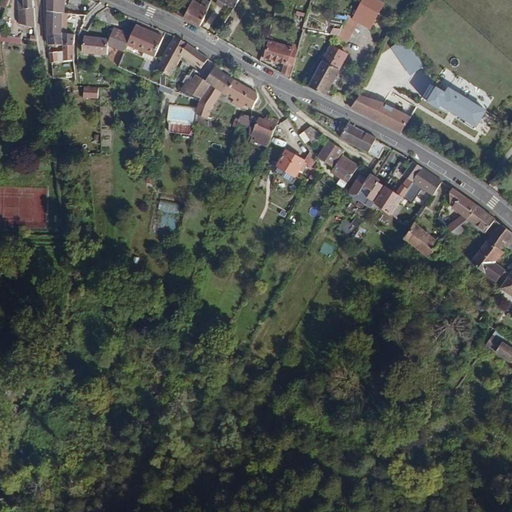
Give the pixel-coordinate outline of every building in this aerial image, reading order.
[(0,0),(0,6),(7,10),(10,0),(0,0)] [(34,0),(17,0),(19,24),(36,28),(34,0)] [(65,13),(65,0),(47,0),(48,11),(62,13),(65,13)] [(210,8),(195,0),(193,0),(184,18),(183,20),(199,28),(200,27),(210,8)] [(220,0),(236,9),(241,0),(220,0)] [(372,29),(386,3),(371,13),(368,0),(363,0),(354,20),(358,22),(372,29)] [(308,12),(298,9),(296,14),(306,17),(308,12)] [(63,33),(62,13),(48,11),(48,34),(63,33)] [(347,42),(358,22),(354,20),(348,17),(337,37),(347,42)] [(143,57),(153,61),(164,37),(137,24),(132,34),(128,44),(145,52),(143,57)] [(109,55),(109,46),(125,52),(128,44),(132,34),(114,28),(110,39),(85,37),(84,53),(109,55)] [(74,46),(76,34),(63,33),(48,34),(49,45),(66,46),(66,51),(50,53),(51,63),(64,62),(64,60),(74,60),(74,46)] [(1,41),(21,45),(22,39),(2,36),(1,41)] [(188,43),(175,36),(158,68),(162,70),(173,76),(181,57),(201,69),(208,59),(188,43)] [(289,77),(298,47),(294,46),(293,49),(274,43),(275,40),(269,38),(263,58),(284,64),(282,73),(289,77)] [(425,66),(406,38),(392,47),(411,76),(425,66)] [(328,95),(349,54),(332,46),(309,87),(328,95)] [(259,93),(215,67),(207,81),(211,84),(223,92),(254,109),(259,98),(259,93)] [(202,99),(211,84),(207,81),(196,75),(191,83),(187,81),(183,89),(202,99)] [(214,104),(223,92),(211,84),(202,99),(201,101),(196,114),(209,118),(214,104)] [(438,87),(429,102),(441,110),(443,107),(479,129),(490,111),(451,87),(447,92),(438,87)] [(99,98),(99,88),(85,88),(84,98),(99,98)] [(411,119),(417,109),(398,99),(395,105),(385,100),(362,95),(352,108),(403,133),(411,119)] [(278,126),(280,121),(274,118),(272,122),(260,117),(252,135),(258,137),(256,142),(269,148),(278,126)] [(356,148),(365,132),(350,123),(348,127),(342,124),(338,130),(343,133),(341,138),(356,148)] [(323,137),(311,127),(305,132),(313,143),(323,137)] [(386,147),(375,141),(377,138),(365,132),(356,148),(378,160),(386,147)] [(345,151),(328,140),(318,156),(335,167),(331,173),(348,184),(359,166),(343,155),(345,151)] [(311,172),(317,161),(310,150),(304,160),(286,150),(277,167),(296,178),(299,172),(302,173),(305,168),(311,172)] [(414,182),(424,169),(414,162),(404,176),(408,178),(414,182)] [(26,173),(27,164),(14,164),(14,173),(26,173)] [(444,183),(424,169),(414,182),(409,190),(404,197),(413,203),(422,188),(434,197),(444,183)] [(386,187),(379,183),(381,180),(377,177),(371,174),(367,179),(359,175),(349,193),(353,195),(359,195),(362,194),(369,199),(376,204),(386,187)] [(498,192),(507,180),(498,174),(489,185),(498,192)] [(414,182),(408,178),(403,185),(409,190),(414,182)] [(404,197),(409,190),(403,185),(397,193),(386,187),(376,204),(397,218),(403,207),(400,204),(404,197)] [(469,220),(480,205),(454,188),(453,189),(451,192),(451,205),(454,207),(452,209),(463,216),(469,220)] [(496,221),(497,219),(480,205),(469,220),(473,223),(487,233),(496,221)] [(462,225),(469,220),(463,216),(447,228),(452,233),(454,232),(462,225)] [(416,224),(407,236),(405,239),(431,257),(441,242),(416,224)] [(462,225),(454,232),(458,237),(466,230),(462,225)] [(474,262),(473,264),(499,282),(501,278),(507,282),(511,274),(511,271),(508,269),(507,271),(500,267),(503,263),(499,261),(507,250),(511,253),(511,252),(511,232),(501,225),(474,262)] [(511,274),(507,282),(504,286),(503,287),(511,293),(511,274)] [(503,342),(493,335),(487,344),(497,350),(503,342)] [(511,362),(511,347),(503,341),(503,342),(497,350),(496,352),(511,363),(511,362)]
